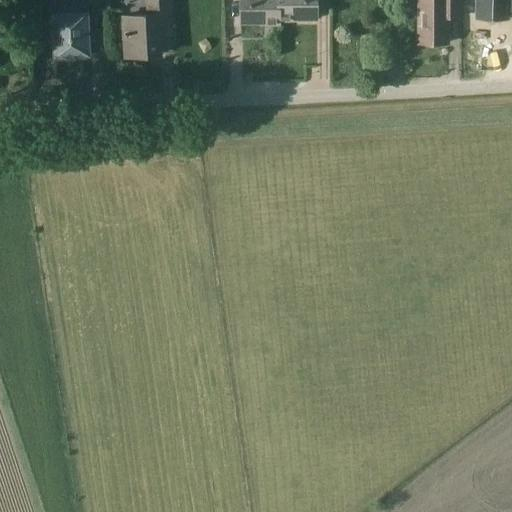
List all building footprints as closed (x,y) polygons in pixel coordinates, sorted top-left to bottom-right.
[(89,53),(87,13),(86,13),(85,1),(99,1),(98,0),(78,0),(79,1),(77,1),(75,4),(75,12),(75,14),(55,15),(57,55),(89,53)] [(145,0),(146,16),(125,17),(127,56),(161,54),(159,20),(173,19),(171,0),(145,0)] [(281,25),(281,22),(280,0),(241,0),(242,24),(271,23),(271,25),(281,25)] [(318,19),(318,0),(280,0),(281,22),(290,22),(290,19),(318,19)] [(386,0),(350,0),(351,46),(388,45),(386,0)] [(428,0),(429,1),(421,1),(421,31),(424,31),(424,43),(449,44),(449,18),(462,18),(462,0),(428,0)] [(509,17),(508,0),(478,0),(478,28),(509,29),(509,17)]
